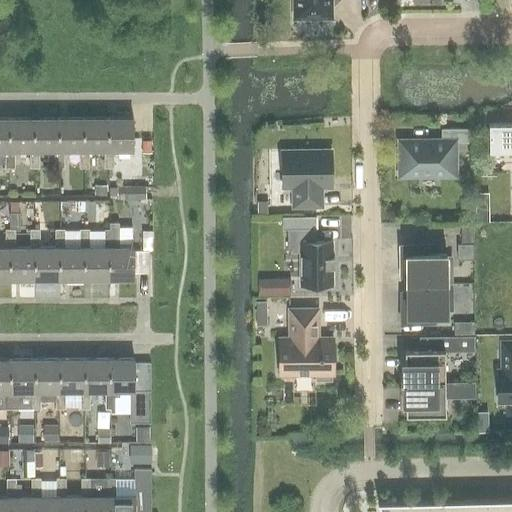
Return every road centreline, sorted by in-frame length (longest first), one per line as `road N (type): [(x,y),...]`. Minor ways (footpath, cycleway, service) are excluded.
road 1 (residential): [(369,422),(366,49),(381,29),(511,27)]
road 2 (unclassified): [(320,511),(337,479),(370,470),(511,466)]
